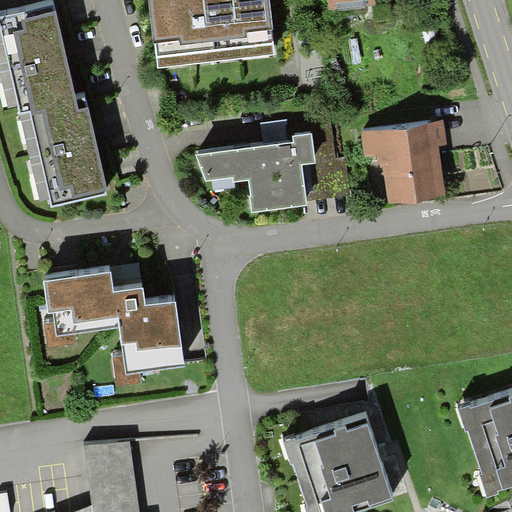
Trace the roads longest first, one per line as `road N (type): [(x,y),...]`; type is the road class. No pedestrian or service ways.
road 1 (residential): [(511,205),(212,244)]
road 2 (residential): [(212,244),(172,210),(108,0)]
road 3 (residential): [(212,244),(248,511)]
